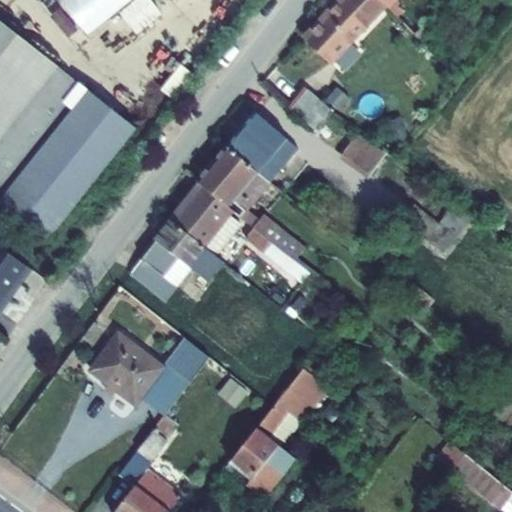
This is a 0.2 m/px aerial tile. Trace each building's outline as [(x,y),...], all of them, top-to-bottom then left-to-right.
[(60,0),(81,25),(110,0),(60,0)] [(127,0),(87,34),(106,57),(175,0),(127,0)] [(389,17),(371,0),(359,0),(314,47),(339,71),(389,17)] [(371,0),(389,17),(405,0),(371,0)] [(0,256),(18,270),(132,134),(0,28),(0,256)] [(428,55),(438,46),(431,40),(422,49),(428,55)] [(300,111),(323,129),(340,109),(316,90),(300,111)] [(300,148),(256,112),(227,147),(270,182),(300,148)] [(270,182),(227,147),(197,183),(201,186),(231,211),(253,229),(256,232),(267,219),(251,205),(270,182)] [(231,211),(201,186),(170,226),(200,249),(217,227),(232,239),(241,227),(227,216),(231,211)] [(470,217),(451,205),(440,223),(413,206),(402,223),(448,253),(470,217)] [(170,226),(154,246),(141,258),(170,281),(192,259),(210,275),(218,265),(200,249),(170,226)] [(256,232),(253,229),(253,247),(274,263),(282,253),(256,232)] [(30,281),(0,258),(0,318),(1,320),(30,281)] [(170,281),(141,258),(125,279),(173,316),(183,304),(164,288),(170,281)] [(162,374),(123,336),(100,375),(137,404),(162,374)] [(9,348),(0,342),(0,360),(2,358),(9,348)] [(213,369),(184,346),(168,368),(196,391),(213,369)] [(288,399),(274,418),(230,475),(233,479),(237,475),(266,497),(293,462),(271,445),(299,408),(288,399)] [(498,511),(510,511),(511,510),(511,494),(450,438),(435,455),(498,511)] [(146,481),(151,474),(139,463),(123,484),(138,496),(125,511),(177,511),(181,508),(146,481)]
